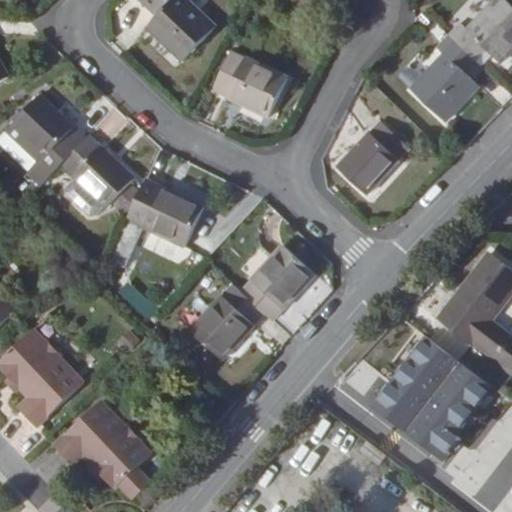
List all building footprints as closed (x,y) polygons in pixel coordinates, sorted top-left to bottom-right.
[(188,0),(151,0),(149,3),(161,14),(148,28),(184,62),(218,27),(188,0)] [(459,24),(451,33),(479,60),(488,51),(493,56),(502,65),(511,53),(511,2),(509,0),(494,0),(465,30),(459,24)] [(479,60),(451,33),(438,46),(445,52),(410,90),(447,124),(482,86),(467,73),(479,60)] [(270,119),(290,79),(232,50),(212,91),(270,119)] [(484,65),(493,56),(488,51),(479,60),(484,65)] [(0,84),(11,78),(0,58),(0,84)] [(79,146),(87,138),(42,94),(6,131),(38,162),(27,173),(40,186),(61,165),(79,146)] [(368,197),(412,149),(380,120),(337,168),(368,197)] [(129,218),(141,193),(132,184),(137,179),(91,134),(87,138),(79,146),(61,165),(107,210),(113,204),(129,218)] [(148,179),(141,193),(129,218),(109,260),(124,267),(142,227),(186,248),(205,206),(148,179)] [(284,245),(241,291),(266,314),(274,321),(317,275),(284,245)] [(470,289),(444,323),(472,345),(460,361),(501,392),(511,378),(511,332),(496,321),(511,300),(511,268),(490,250),(463,284),(470,289)] [(126,281),(116,292),(143,318),(154,308),(126,281)] [(266,314),(241,291),(233,283),(190,330),(224,361),(266,314)] [(0,328),(18,311),(0,291),(0,328)] [(432,339),(460,361),(472,345),(444,323),(432,339)] [(19,406),(40,427),(86,383),(62,357),(63,355),(48,339),(47,340),(36,329),(0,362),(0,366),(29,396),(19,406)] [(407,440),(441,395),(406,369),(372,413),(407,440)] [(103,400),(56,445),(76,466),(86,457),(117,489),(120,486),(134,500),(152,484),(138,469),(154,453),(143,443),(144,441),(129,425),(127,426),(103,400)]
